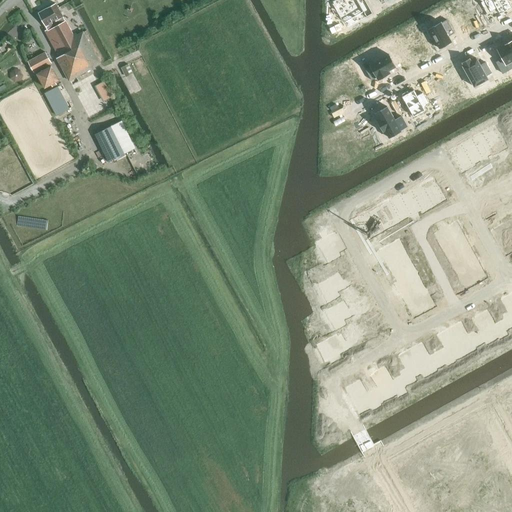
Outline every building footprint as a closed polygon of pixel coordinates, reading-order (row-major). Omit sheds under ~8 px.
[(333,3),(331,4),(341,21),(342,21),(344,23),(363,13),(366,18),(373,14),(364,0),(334,0),(332,1),(333,3)] [(466,0),(448,9),(463,36),(475,29),(474,26),(479,23),(466,0)] [(484,0),(483,1),(490,12),(496,9),(499,14),(511,8),(507,0),(484,0)] [(39,13),(51,37),(55,35),(65,53),(56,58),(71,85),(78,81),(76,77),(100,64),(83,33),(74,37),(56,4),(39,13)] [(429,30),(427,31),(431,38),(433,37),(436,43),(439,49),(440,48),(441,50),(447,46),(446,45),(451,42),(448,37),(454,33),(447,20),(441,23),(436,25),(429,29),(428,29),(429,30)] [(409,32),(389,44),(404,69),(418,61),(416,57),(421,54),(409,32)] [(502,59),(496,62),(502,74),(508,70),(511,68),(511,40),(511,41),(504,45),(497,49),(502,59)] [(28,62),(33,72),(51,63),(45,52),(28,62)] [(368,62),(363,65),(364,68),(371,81),(377,78),(378,80),(390,74),(389,71),(396,67),(389,55),(382,59),(370,65),(368,62)] [(469,59),(462,63),(463,66),(462,66),(474,87),(483,82),(488,79),(486,76),(491,73),(485,62),(480,65),(476,58),(471,61),(469,59)] [(354,60),(330,73),(340,91),(345,88),(347,91),(365,81),(354,60)] [(128,64),(123,67),(127,76),(133,73),(128,64)] [(51,66),(37,74),(45,88),(59,80),(51,66)] [(10,72),(15,82),(25,77),(20,67),(10,72)] [(447,75),(433,83),(448,110),(467,99),(455,76),(450,79),(447,75)] [(106,80),(97,84),(104,100),(113,96),(106,80)] [(407,91),(401,94),(402,96),(401,96),(413,118),(425,111),(423,107),(429,103),(422,92),(417,95),(413,90),(408,93),(407,91)] [(387,107),(375,113),(379,120),(377,121),(383,132),(385,131),(389,138),(401,131),(400,131),(407,127),(407,126),(402,118),(401,117),(395,120),(387,107)] [(95,135),(108,162),(123,155),(123,154),(133,149),(120,123),(110,128),(110,127),(95,135)] [(338,137),(338,159),(343,168),(368,154),(355,131),(350,133),(348,130),(338,137)] [(491,131),(481,137),(490,153),(500,147),(491,131)] [(481,137),(471,143),(480,159),(490,153),(481,137)] [(471,143),(461,148),(471,164),(480,159),(471,143)] [(461,148),(450,154),(460,170),(471,164),(461,148)] [(492,172),(489,174),(493,182),(497,180),(492,172)] [(489,174),(485,176),(490,184),(493,182),(489,174)] [(434,180),(424,186),(433,202),(444,196),(434,180)] [(472,183),(468,185),(473,193),(477,191),(472,183)] [(424,186),(414,191),(423,207),(433,202),(424,186)] [(414,191),(404,197),(413,213),(423,207),(414,191)] [(403,194),(393,200),(402,216),(412,211),(413,213),(404,197),(403,194)] [(393,200),(383,205),(392,222),(402,216),(393,200)] [(383,205),(373,211),(382,227),(392,222),(383,205)] [(373,211),(362,217),(372,233),(382,227),(373,211)] [(511,218),(511,217),(500,223),(507,235),(511,231),(511,218)] [(455,221),(438,230),(444,241),(461,232),(455,221)] [(500,223),(490,229),(496,241),(507,235),(500,223)] [(461,232),(444,241),(450,251),(467,242),(461,232)] [(343,234),(324,244),(330,256),(349,246),(343,234)] [(511,243),(507,235),(496,241),(502,252),(511,246),(511,243)] [(400,237),(385,246),(391,258),(407,249),(400,237)] [(467,242),(450,251),(455,261),(472,251),(467,242)] [(407,249),(391,258),(396,267),(412,258),(407,249)] [(472,251),(455,261),(460,270),(477,261),(472,251)] [(412,258),(396,267),(401,277),(415,269),(418,268),(412,258)] [(477,261),(460,270),(466,281),(483,272),(477,261)] [(401,277),(399,278),(405,288),(421,279),(415,269),(401,277)] [(346,270),(321,283),(330,299),(345,291),(343,287),(352,282),(346,270)] [(421,279),(405,288),(410,298),(426,289),(421,279)] [(426,289),(410,298),(416,309),(433,300),(426,289)] [(349,298),(330,308),(336,320),(355,310),(349,298)] [(494,323),(482,330),(495,354),(506,347),(507,349),(511,345),(511,342),(507,334),(502,337),(494,323)] [(343,330),(319,343),(327,359),(342,351),(340,347),(350,342),(343,330)] [(467,336),(457,342),(468,363),(479,357),(481,361),(486,358),(480,347),(475,350),(467,336)] [(457,342),(446,348),(454,361),(448,364),(454,375),(460,372),(458,369),(468,363),(457,342)] [(428,356),(417,362),(429,383),(440,377),(441,380),(447,377),(440,366),(435,369),(428,356)] [(417,362),(407,368),(414,381),(409,384),(415,395),(420,392),(419,389),(429,383),(417,362)] [(391,380),(379,386),(392,410),(404,404),(404,405),(411,402),(404,391),(399,394),(391,380)] [(510,388),(499,395),(509,413),(511,410),(511,392),(511,391),(510,388)] [(365,394),(353,401),(365,423),(382,413),(376,402),(371,405),(365,394)] [(467,420),(456,426),(467,445),(477,440),(478,439),(477,437),(467,420)] [(456,426),(446,432),(456,451),(467,445),(456,426)] [(423,447),(412,453),(423,472),(434,466),(423,447)] [(412,453),(401,459),(410,475),(412,478),(413,477),(423,472),(412,453)] [(494,458),(474,469),(481,480),(500,469),(494,458)] [(327,511),(363,511),(366,509),(359,496),(356,498),(340,469),(326,477),(324,472),(310,480),(327,511)] [(500,469),(481,480),(487,491),(506,480),(500,469)] [(439,489),(420,500),(426,511),(445,500),(439,489)] [(511,491),(493,502),(498,511),(501,511),(511,506),(511,491)] [(445,500),(426,511),(449,511),(451,511),(445,500)]
